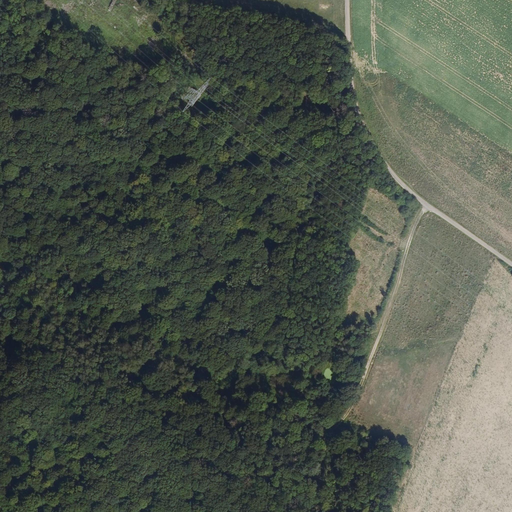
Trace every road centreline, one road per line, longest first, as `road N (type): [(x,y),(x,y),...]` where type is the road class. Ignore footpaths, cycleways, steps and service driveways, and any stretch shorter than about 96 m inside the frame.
road 1 (track): [(323,452),(237,447),(98,400),(40,398),(0,413)]
road 2 (tertiary): [(347,0),(352,83),(376,150),(425,204),(511,265)]
road 3 (track): [(425,204),(353,403),(323,452),(307,511)]
